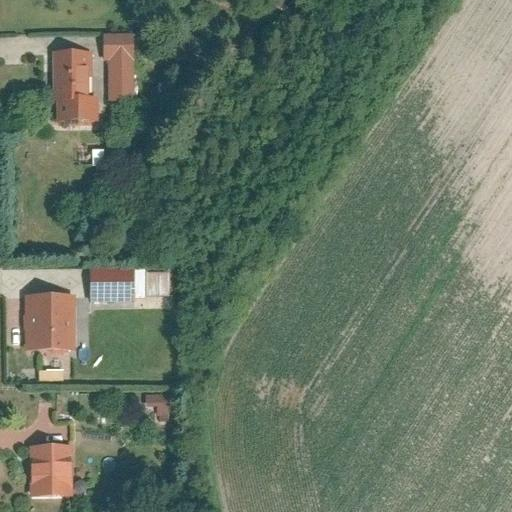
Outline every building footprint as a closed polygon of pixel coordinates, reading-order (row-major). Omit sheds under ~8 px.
[(99,64),(105,64),(106,103),(131,103),(131,43),(99,43),(99,64)] [(97,98),(88,98),(89,54),(50,53),(49,104),(53,104),(52,125),(96,126),(97,98)] [(85,270),(86,305),(129,304),(129,301),(129,271),(129,269),(85,270)] [(141,271),(129,271),(129,301),(143,301),(143,297),(166,297),(166,274),(141,274),(141,271)] [(21,297),(22,352),(71,352),(70,297),(21,297)] [(26,448),(27,499),(71,498),(70,447),(26,448)]
